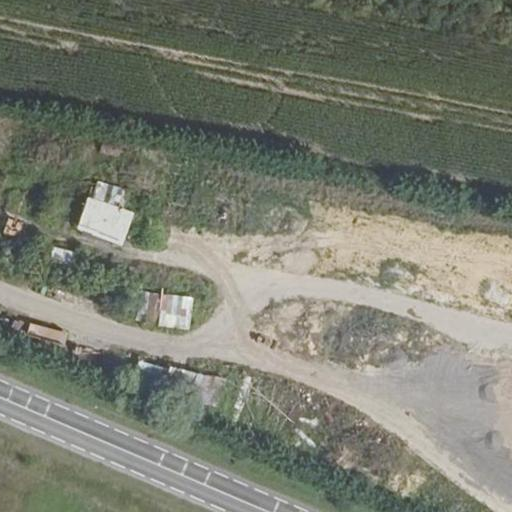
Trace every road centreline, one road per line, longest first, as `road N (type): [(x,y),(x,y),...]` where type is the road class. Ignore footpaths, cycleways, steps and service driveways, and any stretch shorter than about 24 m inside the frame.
road 1 (track): [(511,351),(470,358),(405,303),(252,279),(0,220)]
road 2 (track): [(0,282),(59,316),(195,348),(226,344),(254,316),(252,279)]
road 3 (secondary): [(255,511),(0,402)]
